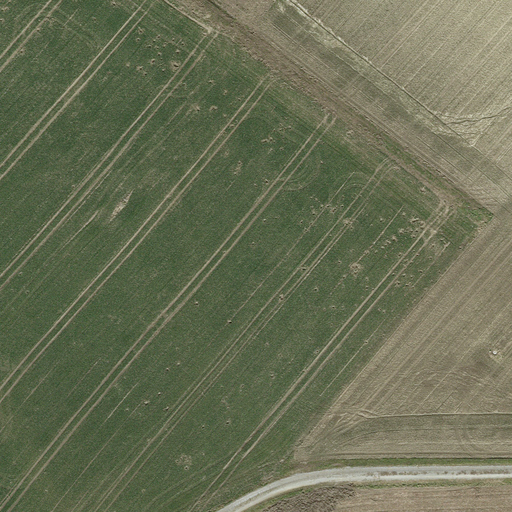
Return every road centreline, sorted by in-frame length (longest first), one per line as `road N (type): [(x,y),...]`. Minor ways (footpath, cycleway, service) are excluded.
road 1 (track): [(195,0),(480,219)]
road 2 (track): [(511,475),(348,485)]
